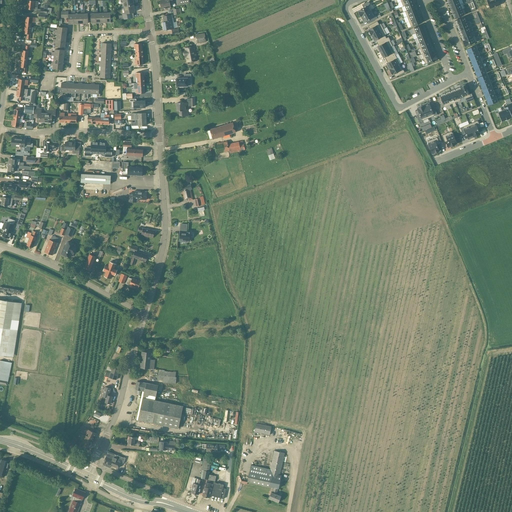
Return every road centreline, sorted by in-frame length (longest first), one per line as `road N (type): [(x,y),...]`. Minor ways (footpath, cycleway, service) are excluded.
road 1 (residential): [(143,313),(163,241),(159,135)]
road 2 (residential): [(352,1),(346,12),(395,104),(452,80)]
road 3 (residential): [(92,464),(114,420),(143,313)]
road 4 (residential): [(159,135),(0,129)]
road 5 (unclassified): [(143,313),(0,245)]
